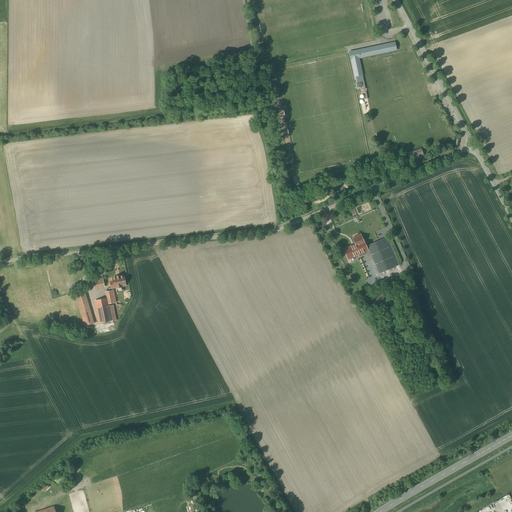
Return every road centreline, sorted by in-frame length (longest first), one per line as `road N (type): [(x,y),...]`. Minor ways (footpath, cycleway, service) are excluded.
road 1 (unclassified): [(0,262),(269,230),(323,211)]
road 2 (unclassified): [(474,145),(394,0)]
road 3 (unclassified): [(474,145),(323,211)]
road 4 (tertiary): [(511,435),(380,511)]
